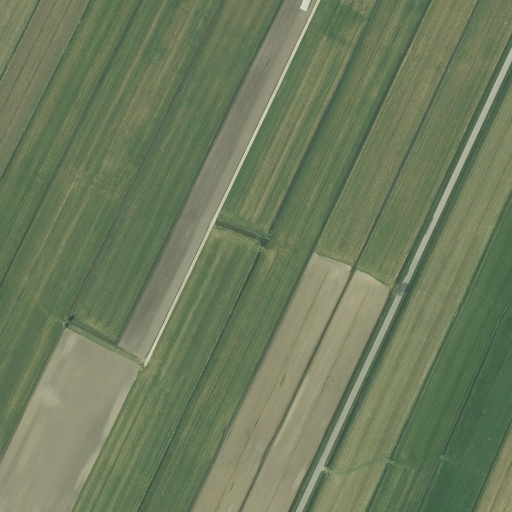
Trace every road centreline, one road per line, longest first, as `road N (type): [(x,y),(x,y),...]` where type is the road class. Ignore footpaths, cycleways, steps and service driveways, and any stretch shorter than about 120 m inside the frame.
road 1 (unclassified): [(511,53),(298,511)]
road 2 (track): [(145,364),(319,0)]
